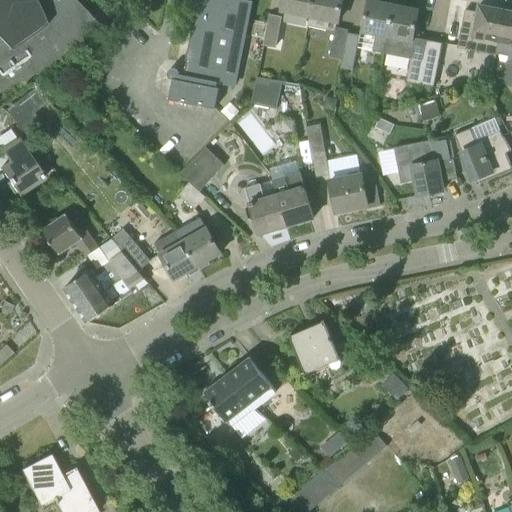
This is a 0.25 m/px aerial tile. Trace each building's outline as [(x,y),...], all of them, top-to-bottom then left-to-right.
[(0,0),(0,84),(4,82),(7,85),(19,77),(23,81),(101,28),(74,0),(0,0)] [(168,72),(168,74),(169,76),(169,77),(171,79),(172,80),(169,100),(215,108),(219,88),(216,87),(217,82),(234,85),(252,2),(241,0),(199,0),(198,6),(204,7),(202,18),(196,16),(184,76),(180,75),(179,73),(179,71),(178,70),(176,69),(174,68),(172,68),(171,69),(169,70),(168,72)] [(309,16),(312,0),(283,0),(281,10),(309,16)] [(308,24),(326,28),(328,20),(338,22),(342,0),(312,0),(309,16),(308,24)] [(385,49),(394,5),(369,0),(367,0),(362,32),(373,34),(370,46),(385,49)] [(417,78),(425,40),(414,37),(419,10),(394,5),(385,49),(410,54),(405,75),(417,78)] [(497,52),(499,42),(505,10),(480,5),(478,12),(465,10),(458,44),(497,52)] [(511,11),(505,10),(499,42),(511,44),(511,11)] [(282,17),(271,14),(264,45),(276,47),(282,17)] [(348,27),(337,25),(336,30),(337,30),(333,55),(342,57),(347,32),(348,27)] [(347,32),(342,57),(340,67),(352,70),(359,35),(347,32)] [(425,40),(417,78),(435,81),(443,43),(425,40)] [(282,82),(257,77),(252,104),(277,109),(282,82)] [(498,86),(494,78),(486,82),(490,90),(498,86)] [(22,97),(34,113),(46,104),(34,88),(22,97)] [(397,96),(402,106),(414,100),(408,90),(397,96)] [(335,109),(338,99),(326,96),(324,106),(335,109)] [(438,107),(436,97),(416,103),(420,121),(431,118),(429,110),(438,107)] [(239,111),(230,102),(221,111),(230,120),(239,111)] [(396,125),(381,118),(377,127),(391,135),(396,125)] [(330,174),(322,124),(309,126),(318,176),(330,174)] [(470,129),(455,136),(474,180),(493,172),(494,177),(511,169),(511,168),(507,153),(511,150),(504,136),(479,147),(470,129)] [(10,162),(0,168),(18,194),(44,177),(27,151),(25,152),(18,141),(3,151),(10,162)] [(436,161),(409,166),(411,180),(415,179),(418,196),(444,191),(441,179),(458,176),(455,160),(450,161),(446,141),(433,143),(436,161)] [(187,181),(197,192),(217,173),(199,155),(180,173),(187,181)] [(277,195),(286,226),(314,218),(305,187),(304,187),(300,172),(285,176),(290,191),(277,195)] [(362,175),(330,181),(337,213),(380,204),(376,182),(364,185),(362,175)] [(197,192),(187,181),(177,191),(192,207),(202,197),(197,192)] [(286,226),(277,195),(264,199),(260,183),(246,187),(251,203),(249,203),(258,234),(286,226)] [(86,257),(89,255),(100,248),(86,228),(79,233),(67,214),(43,231),(59,254),(76,242),(86,257)] [(177,230),(198,266),(221,253),(207,228),(206,228),(200,217),(177,230)] [(112,239),(138,271),(150,261),(129,237),(124,230),(112,239)] [(198,266),(177,230),(156,242),(163,253),(161,254),(176,280),(198,266)] [(100,248),(89,255),(99,268),(101,266),(118,291),(110,296),(92,270),(65,289),(88,323),(133,292),(131,289),(145,279),(138,271),(112,239),(100,248)] [(13,305),(4,301),(1,309),(9,313),(13,305)] [(327,326),(292,341),(308,376),(342,362),(327,326)] [(230,379),(250,406),(273,388),(253,361),(230,379)] [(398,398),(407,387),(396,378),(387,388),(398,398)] [(250,406),(230,379),(221,385),(218,381),(205,391),(229,422),(250,406)] [(419,420),(409,429),(413,433),(423,425),(419,420)] [(324,469),(340,487),(388,447),(372,428),(324,469)] [(348,441),(339,431),(330,438),(339,449),(348,441)] [(306,455),(296,446),(290,452),(299,461),(306,455)] [(51,454),(21,469),(41,506),(53,499),(56,504),(57,503),(61,511),(98,511),(78,472),(64,479),(51,454)] [(454,471),(465,466),(461,456),(450,461),(454,471)] [(310,511),(340,487),(324,469),(287,501),(296,511),(310,511)]
